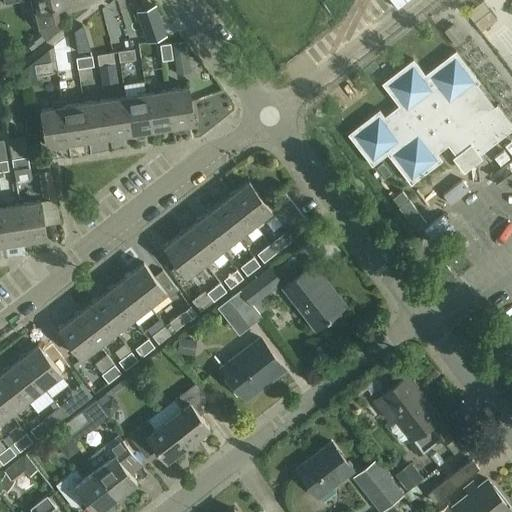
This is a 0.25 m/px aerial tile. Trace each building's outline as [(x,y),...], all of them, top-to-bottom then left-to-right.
[(71,3),(69,0),(4,0),(5,5),(22,0),(36,0),(39,11),(31,13),(34,26),(47,40),(65,26),(61,20),(57,6),(71,3)] [(136,10),(143,33),(163,26),(155,4),(136,10)] [(173,43),(175,58),(187,56),(185,41),(173,43)] [(174,59),(171,42),(160,44),(163,60),(174,59)] [(156,45),(140,47),(142,58),(157,56),(156,45)] [(119,51),(122,71),(138,68),(135,48),(119,51)] [(380,109),(348,133),(372,165),(387,153),(411,184),(442,159),(437,153),(448,145),(455,154),(456,154),(465,165),(479,154),(480,154),(511,128),(511,123),(497,104),(495,106),(478,84),(480,82),(456,50),(425,73),(414,58),(382,83),(398,105),(385,115),(380,109)] [(98,54),(102,83),(118,81),(114,52),(98,54)] [(93,55),(76,58),(78,68),(94,66),(93,55)] [(71,59),(56,61),(59,81),(75,78),(71,59)] [(35,64),(37,75),(52,73),(51,62),(35,64)] [(167,89),(173,126),(194,123),(189,86),(167,89)] [(173,126),(167,89),(146,92),(152,129),(173,126)] [(146,92),(125,96),(131,133),(152,129),(146,92)] [(131,133),(125,96),(104,99),(110,136),(131,133)] [(104,99),(83,102),(89,139),(110,136),(104,99)] [(52,102),(53,107),(41,109),(46,146),(68,142),(63,105),(63,101),(52,102)] [(89,139),(83,102),(63,105),(68,142),(89,139)] [(10,140),(16,180),(31,178),(26,143),(19,144),(18,139),(10,140)] [(0,148),(0,171),(9,170),(5,148),(0,148)] [(51,167),(36,154),(31,159),(41,172),(51,170),(51,167)] [(56,196),(51,170),(41,172),(45,197),(56,196)] [(250,180),(233,194),(255,223),(272,209),(268,204),(250,180)] [(275,212),(291,200),(284,191),(268,204),(272,209),(275,212)] [(233,194),(216,207),(238,236),(255,223),(233,194)] [(20,204),(25,240),(47,236),(41,200),(20,204)] [(298,208),(291,200),(275,212),(281,221),(298,208)] [(25,240),(20,204),(0,207),(0,214),(5,243),(25,240)] [(216,207),(199,220),(222,249),(238,236),(216,207)] [(304,217),(298,208),(281,221),(288,230),(304,217)] [(199,220),(182,233),(205,262),(222,249),(199,220)] [(271,243),(278,251),(294,239),(287,230),(271,243)] [(205,262),(182,233),(165,246),(187,275),(205,262)] [(271,243),(254,256),(261,264),(278,251),(271,243)] [(261,264),(254,256),(241,266),(248,275),(261,264)] [(127,275),(150,304),(166,292),(170,296),(178,290),(163,270),(155,276),(145,262),(127,275)] [(286,286),(317,327),(342,307),(326,286),(330,283),(315,263),(286,286)] [(267,268),(242,288),(255,305),(281,285),(267,268)] [(224,279),(231,288),(244,278),(237,269),(224,279)] [(150,304),(127,275),(111,288),(133,317),(150,304)] [(220,282),(207,292),(214,301),(227,291),(220,282)] [(133,317),(111,288),(94,301),(116,330),(133,317)] [(255,305),(242,288),(218,306),(239,334),(262,316),(254,306),(255,305)] [(94,301),(77,314),(100,343),(116,330),(94,301)] [(182,312),(166,324),(172,333),(188,321),(182,312)] [(100,343),(77,314),(60,328),(82,357),(100,343)] [(172,333),(166,324),(152,335),(159,344),(172,333)] [(223,366),(248,397),(286,368),(262,336),(223,366)] [(192,339),(179,337),(178,352),(190,353),(192,339)] [(148,338),(136,348),(142,356),(155,347),(148,338)] [(38,344),(21,357),(44,386),(70,366),(55,348),(47,354),(38,344)] [(131,351),(119,361),(126,369),(138,359),(131,351)] [(102,374),(109,382),(121,372),(107,354),(95,363),(103,373),(102,374)] [(21,357),(4,370),(27,399),(44,386),(21,357)] [(27,399),(4,370),(0,373),(0,398),(10,412),(27,399)] [(451,430),(408,374),(375,400),(391,419),(399,413),(416,435),(410,440),(421,454),(451,430)] [(170,417),(190,443),(211,426),(202,413),(214,404),(196,382),(175,398),(182,407),(170,417)] [(60,407),(66,415),(92,396),(82,383),(73,390),(76,394),(60,407)] [(102,404),(109,413),(115,409),(116,402),(111,397),(102,404)] [(0,398),(0,420),(10,412),(0,398)] [(108,414),(96,398),(81,410),(93,425),(108,414)] [(66,415),(60,407),(48,417),(54,425),(66,415)] [(190,443),(170,417),(155,428),(148,419),(129,434),(146,456),(158,447),(168,460),(190,443)] [(43,420),(30,430),(37,438),(50,428),(43,420)] [(27,433),(14,443),(21,451),(34,441),(27,433)] [(98,452),(106,461),(96,468),(119,498),(139,482),(133,474),(144,464),(119,434),(98,452)] [(0,443),(0,459),(4,464),(16,453),(5,440),(0,443)] [(301,471),(320,495),(354,469),(333,441),(315,455),(318,458),(301,471)] [(473,458),(430,491),(436,499),(479,466),(473,458)] [(353,476),(379,511),(380,511),(403,495),(377,459),(353,476)] [(424,478),(411,461),(395,474),(408,491),(424,478)] [(100,511),(119,498),(96,468),(83,478),(76,469),(56,484),(74,507),(86,498),(97,511),(100,511)] [(12,476),(5,471),(0,478),(0,485),(4,488),(12,476)] [(455,505),(459,511),(510,511),(511,511),(511,507),(489,478),(455,505)] [(33,511),(60,511),(48,495),(31,508),(33,511)]
